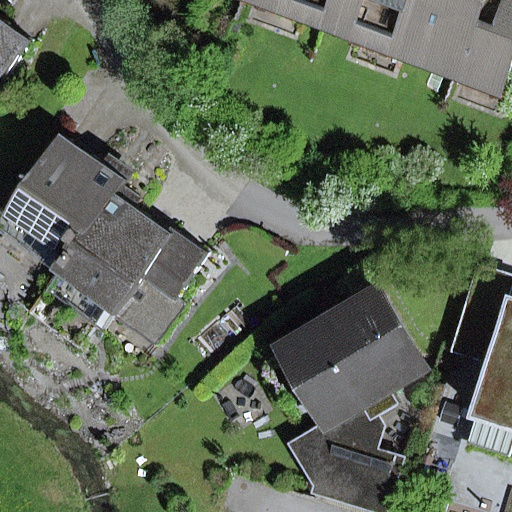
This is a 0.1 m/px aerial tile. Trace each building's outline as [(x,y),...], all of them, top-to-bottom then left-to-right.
[(269,0),(298,11),(302,0),(269,0)] [(511,0),(302,0),(298,11),(363,35),(368,21),(406,36),(401,50),(469,76),(475,62),(511,75),(511,0)] [(0,91),(35,42),(0,17),(0,11),(3,7),(0,4),(0,91)] [(401,50),(406,36),(368,21),(363,35),(401,50)] [(510,91),(511,84),(511,75),(475,62),(469,76),(510,91)] [(71,139),(12,222),(13,223),(69,263),(124,186),(128,180),(71,139)] [(180,300),(212,254),(177,229),(174,234),(139,208),(144,200),(124,186),(69,263),(61,275),(32,314),(82,350),(97,329),(109,313),(117,319),(158,348),(188,306),(180,300)] [(511,289),(511,278),(484,270),(470,318),(500,328),(511,289)] [(334,424),(342,420),(336,439),(357,446),(366,418),(360,409),(370,403),(379,418),(403,404),(394,389),(429,368),(385,294),(290,351),(334,424)] [(97,329),(106,335),(117,319),(109,313),(97,329)] [(470,318),(460,351),(491,360),(500,328),(470,318)] [(511,325),(484,417),(511,425),(511,325)] [(378,452),(385,428),(379,418),(370,403),(360,409),(366,418),(357,446),(378,452)] [(475,445),(511,456),(511,425),(484,417),(475,445)] [(296,447),(322,487),(336,439),(342,420),(334,424),(296,447)] [(357,446),(336,439),(322,487),(321,489),(389,511),(405,461),(378,452),(357,446)]
